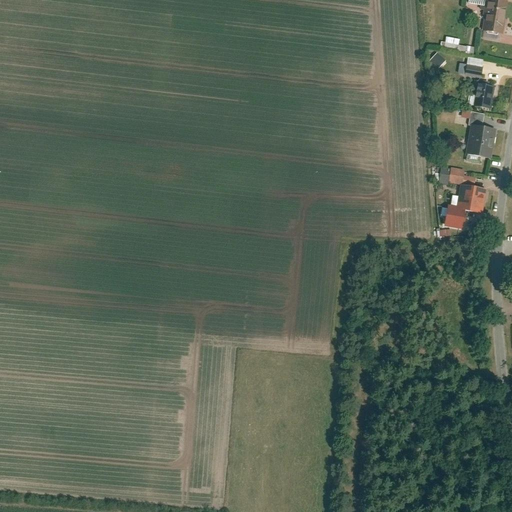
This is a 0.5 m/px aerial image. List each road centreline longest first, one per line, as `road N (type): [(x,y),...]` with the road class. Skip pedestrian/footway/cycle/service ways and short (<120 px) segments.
road 1 (residential): [(511,130),(496,305),(511,452)]
road 2 (track): [(366,249),(497,243)]
